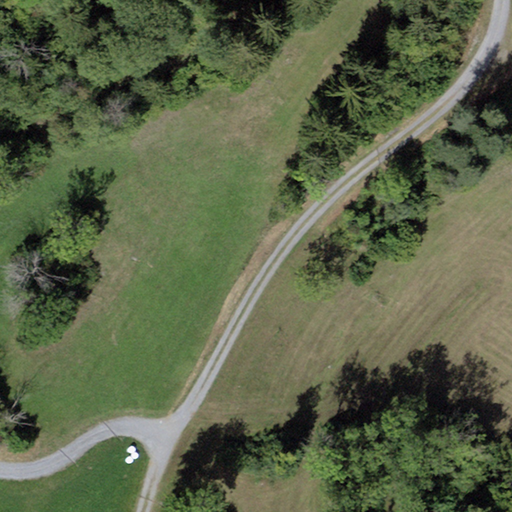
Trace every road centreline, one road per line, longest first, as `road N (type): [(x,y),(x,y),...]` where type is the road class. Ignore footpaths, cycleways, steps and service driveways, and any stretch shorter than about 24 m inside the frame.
road 1 (track): [(147,511),(177,428),(283,250),(314,212),(457,94),(496,35),(502,0)]
road 2 (track): [(0,470),(42,469),(112,427),(177,428)]
